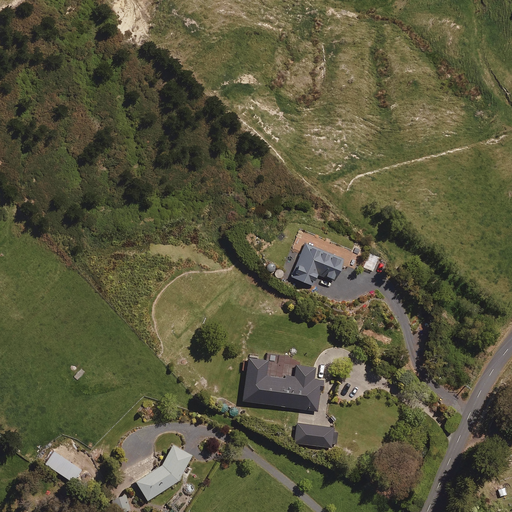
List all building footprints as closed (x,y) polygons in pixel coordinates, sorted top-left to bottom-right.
[(343,258),(305,242),(291,276),(312,284),(317,273),(334,280),(343,258)] [(267,359),(248,357),(242,400),(317,411),(320,390),(322,390),(323,380),(313,379),(315,367),(296,364),(294,379),(265,375),(267,359)] [(336,443),(338,431),(333,430),(333,427),(297,422),(294,442),(330,447),(331,443),(336,443)] [(191,455),(171,444),(164,463),(134,481),(145,499),(178,479),(191,455)] [(81,469),(53,450),(44,462),(72,482),(81,469)] [(506,494),(503,486),(496,489),(499,498),(506,494)] [(120,511),(130,509),(125,493),(113,497),(117,511),(120,511)]
